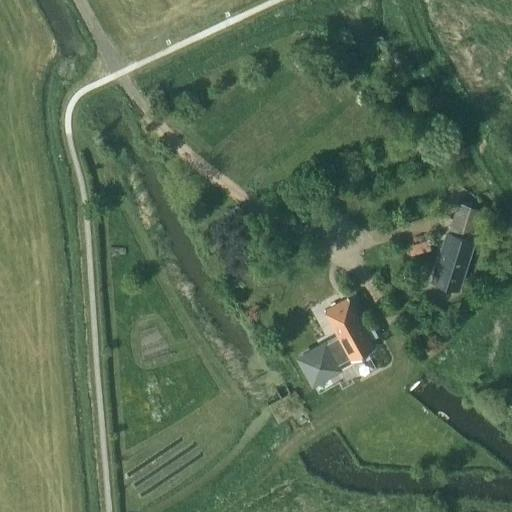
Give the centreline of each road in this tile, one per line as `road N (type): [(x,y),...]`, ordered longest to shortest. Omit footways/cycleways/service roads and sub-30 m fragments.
road 1 (track): [(511,281),(465,325),(288,446),(220,511)]
road 2 (track): [(324,249),(227,191),(165,137),(119,73)]
road 3 (track): [(406,0),(419,41),(511,201)]
